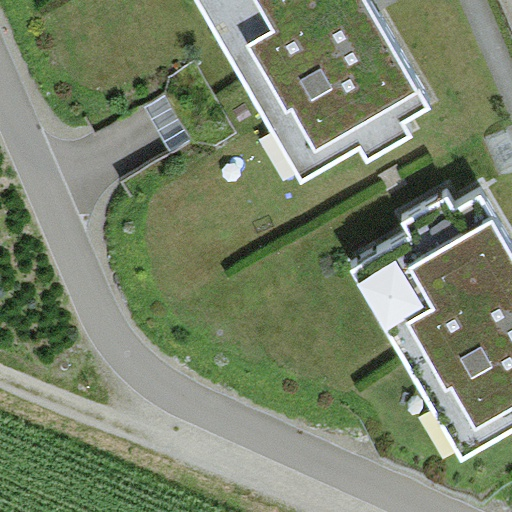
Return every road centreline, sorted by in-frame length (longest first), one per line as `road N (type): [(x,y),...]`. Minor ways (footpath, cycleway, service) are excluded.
road 1 (residential): [(424,511),(146,383),(102,336),(0,89)]
road 2 (track): [(310,511),(0,374)]
